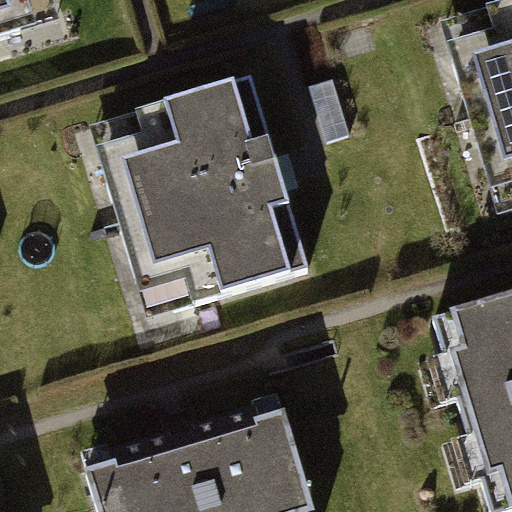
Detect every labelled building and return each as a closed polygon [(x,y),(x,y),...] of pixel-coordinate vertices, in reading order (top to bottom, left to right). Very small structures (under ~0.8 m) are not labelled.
[(0,0),(0,25),(55,8),(52,0),(0,0)] [(511,0),(508,0),(435,18),(488,207),(511,199),(511,0)] [(247,90),(105,146),(171,311),(312,256),(279,171),(247,90)] [(511,511),(511,300),(408,339),(472,511),(511,511)] [(171,441),(79,478),(92,511),(318,511),(273,400),(171,441)] [(0,511),(8,511),(0,484),(0,511)]
